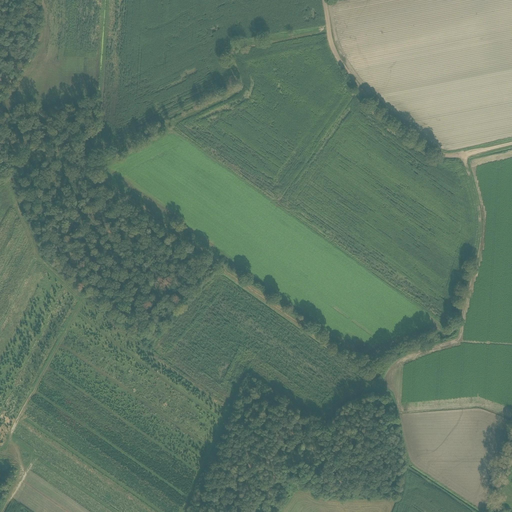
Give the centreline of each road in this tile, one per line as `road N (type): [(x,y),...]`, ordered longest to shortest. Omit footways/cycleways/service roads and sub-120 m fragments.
road 1 (track): [(373,378),(101,177),(106,156),(237,85),(232,44),(330,28)]
road 2 (track): [(327,0),(336,55),(365,96),(437,153),(463,156)]
